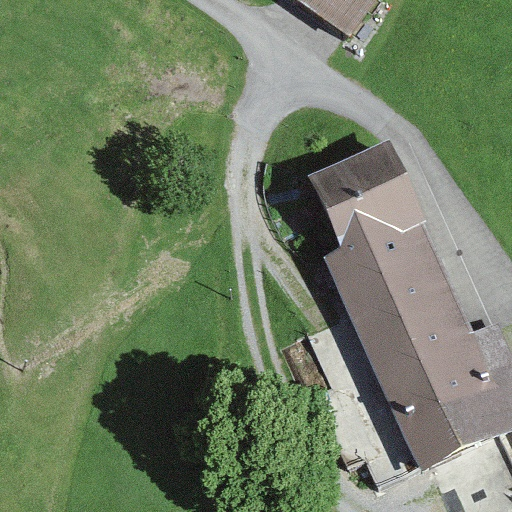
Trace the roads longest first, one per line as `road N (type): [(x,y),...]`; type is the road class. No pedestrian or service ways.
road 1 (track): [(276,47),(252,140),(246,242),(282,416),(317,474),(353,501),(415,511)]
road 2 (track): [(205,0),(338,88),(434,167),(511,308)]
